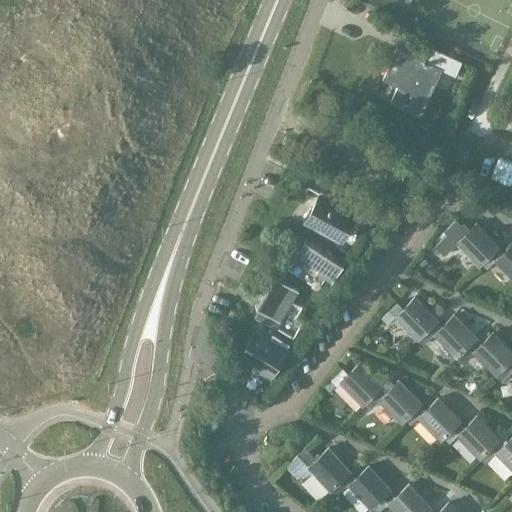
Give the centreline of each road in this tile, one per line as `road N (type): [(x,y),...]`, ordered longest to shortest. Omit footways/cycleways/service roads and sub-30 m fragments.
road 1 (secondary): [(107,468),(134,397),(167,262),(279,0)]
road 2 (unclassified): [(191,335),(318,0)]
